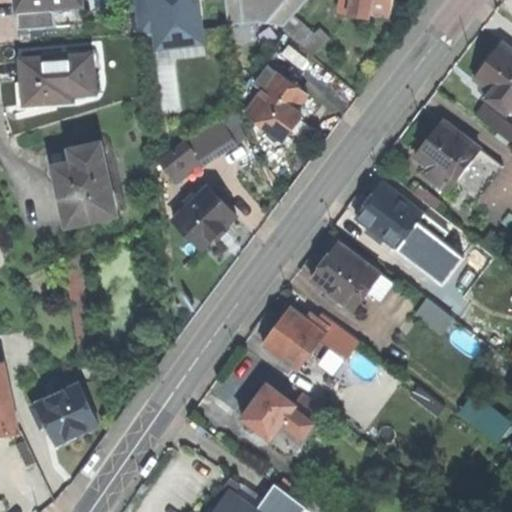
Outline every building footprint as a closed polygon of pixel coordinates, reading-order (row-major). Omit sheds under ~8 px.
[(58,27),(56,7),(82,5),(81,0),(17,0),(19,29),(58,27)] [(134,0),(140,46),(204,38),(199,0),(134,0)] [(225,0),(228,25),(243,23),(240,0),(225,0)] [(240,0),(243,23),(258,21),(268,23),(287,0),(240,0)] [(307,0),(287,0),(268,23),(284,27),(307,0)] [(389,14),(391,0),(341,0),(338,13),(368,18),(369,12),(380,13),(389,14)] [(329,39),(320,30),(302,48),(311,56),(329,39)] [(511,107),(511,49),(503,43),(487,64),(476,79),(493,92),(488,99),(507,114),(511,107)] [(307,61),(311,56),(302,48),(299,46),(295,51),(307,61)] [(25,104),(57,101),(74,100),(74,95),(96,93),(93,54),(22,59),(22,68),(23,81),(25,104)] [(306,96),(267,66),(253,84),(262,91),(245,114),(282,140),(294,124),(304,110),(299,105),(306,96)] [(58,110),(57,101),(25,104),(23,81),(16,82),(19,110),(26,110),(26,116),(58,110)] [(476,114),(511,141),(511,140),(511,123),(484,102),(476,114)] [(448,191),(480,148),(443,120),(429,139),(416,156),(435,170),(429,177),(448,191)] [(232,142),(217,122),(185,142),(158,164),(167,175),(192,156),(201,166),(232,142)] [(67,226),(119,214),(102,144),(65,152),(68,166),(54,169),(57,183),(67,226)] [(496,161),(480,148),(448,191),(464,203),(496,161)] [(372,228),(382,235),(399,248),(424,213),(383,183),(368,203),(358,217),(372,228)] [(420,185),(414,192),(435,209),(441,201),(420,185)] [(235,217),(208,188),(173,220),(200,249),(215,235),(235,217)] [(378,240),(382,235),(372,228),(369,233),(378,240)] [(381,274),(339,243),(326,260),(312,279),(354,310),(381,274)] [(86,255),(70,256),(78,349),(95,348),(86,255)] [(428,299),(416,315),(440,333),(452,317),(428,299)] [(321,339),(330,327),(318,318),(311,313),(307,319),(291,308),(277,327),(264,344),(299,369),(321,339)] [(322,312),(318,318),(330,327),(321,339),(347,358),(360,341),(322,312)] [(2,364),(0,364),(0,436),(18,432),(2,364)] [(296,405),(268,384),(255,401),(243,417),(270,438),(275,432),(295,406),(296,405)] [(79,437),(99,428),(81,387),(39,406),(45,420),(39,423),(43,431),(49,429),(58,447),(79,437)] [(301,411),(295,406),(275,432),(286,440),(299,424),(294,420),(301,411)] [(85,468),(92,472),(104,454),(97,450),(88,463),(85,468)] [(160,456),(156,454),(144,472),(151,476),(160,463),(163,458),(160,456)] [(229,491),(237,496),(244,484),(230,474),(221,485),(229,491)] [(301,511),(306,506),(276,485),(258,511),(237,496),(229,491),(216,509),(214,511),(301,511)]
